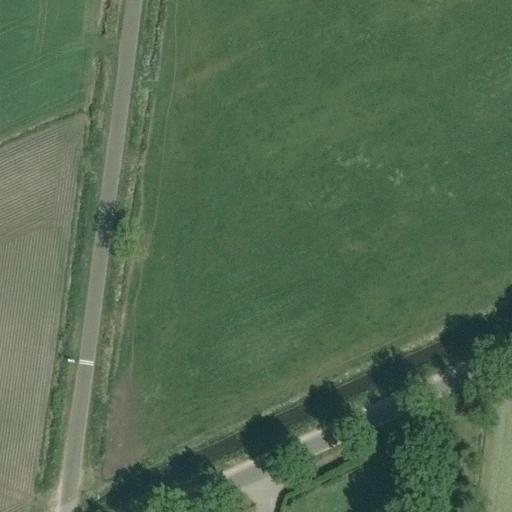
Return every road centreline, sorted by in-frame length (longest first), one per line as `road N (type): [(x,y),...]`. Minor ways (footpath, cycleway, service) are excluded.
road 1 (unclassified): [(65,511),(132,0)]
road 2 (unclassified): [(167,511),(511,354)]
